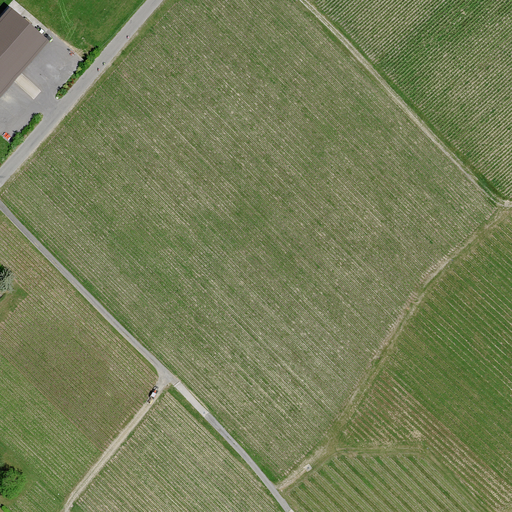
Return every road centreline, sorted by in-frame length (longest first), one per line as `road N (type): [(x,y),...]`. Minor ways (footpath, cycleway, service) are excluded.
road 1 (track): [(290,511),(243,452),(0,203)]
road 2 (track): [(324,450),(430,287),(511,209)]
road 3 (track): [(303,0),(508,212)]
road 4 (track): [(490,511),(427,450),(324,450),(277,493)]
road 5 (unclassified): [(157,0),(0,179)]
road 6 (track): [(167,373),(63,511)]
